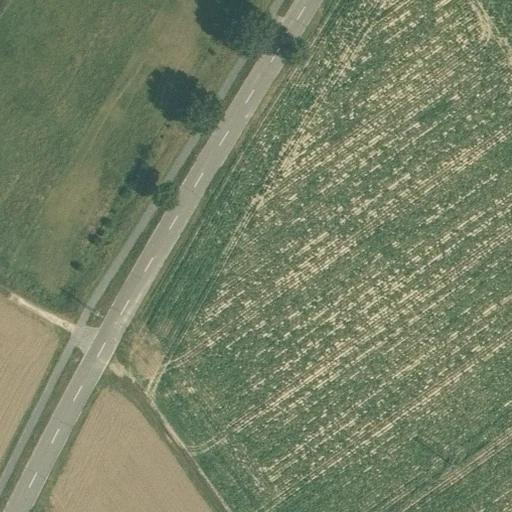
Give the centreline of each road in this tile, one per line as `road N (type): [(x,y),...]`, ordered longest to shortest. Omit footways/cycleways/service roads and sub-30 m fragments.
road 1 (tertiary): [(310,0),(99,354),(18,511)]
road 2 (track): [(0,291),(61,324),(134,380),(226,511)]
